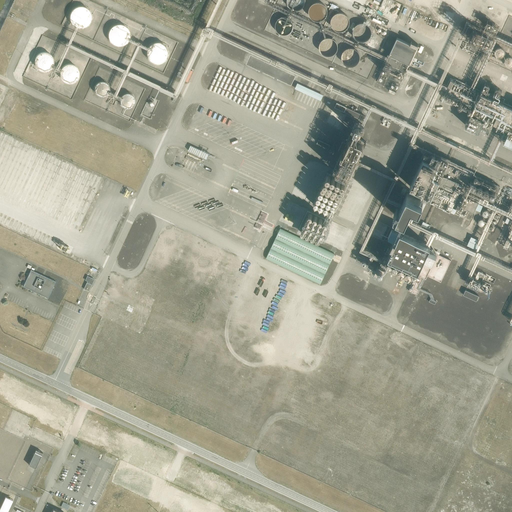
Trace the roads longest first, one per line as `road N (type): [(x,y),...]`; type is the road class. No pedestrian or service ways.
road 1 (unclassified): [(325,511),(0,358)]
road 2 (unknown): [(304,145),(310,109),(209,51)]
road 3 (unknown): [(500,372),(476,437),(484,456),(511,470)]
